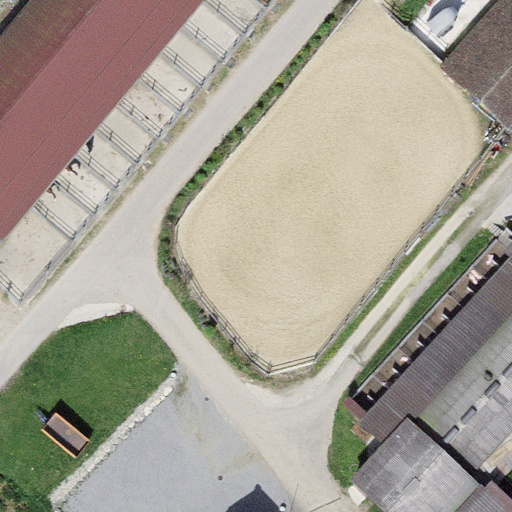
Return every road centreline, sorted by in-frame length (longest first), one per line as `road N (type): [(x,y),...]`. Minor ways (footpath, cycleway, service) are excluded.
road 1 (track): [(334,511),(126,253),(0,388)]
road 2 (residential): [(324,0),(126,253)]
